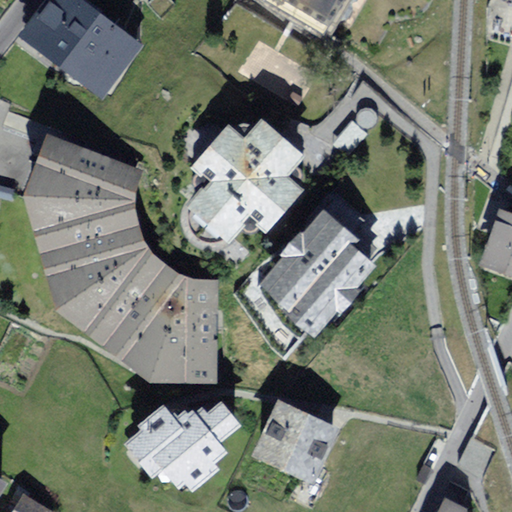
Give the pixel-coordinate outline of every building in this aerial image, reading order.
[(81,0),(49,0),(21,37),(97,96),(138,44),(81,0)] [(268,0),(327,36),(350,0),(268,0)] [(374,124),(376,121),(377,117),(376,113),(375,110),(372,108),(368,106),(364,106),(360,107),(357,110),(356,112),(355,116),(355,119),(356,122),(358,125),(360,127),(364,128),(367,128),(371,127),(374,124)] [(220,121),(180,164),(197,179),(175,200),(220,239),(241,218),(256,233),(299,188),(281,171),(301,152),(254,112),(235,133),(220,121)] [(367,134),(351,120),(330,143),(347,156),(367,134)] [(143,168),(47,128),(22,190),(55,303),(149,375),(216,379),(217,276),(193,275),(177,269),(165,261),(152,250),(143,236),(136,212),(135,195),(143,168)] [(511,212),(498,207),(474,264),(511,280),(511,212)] [(309,319),(369,246),(327,212),(267,285),(309,319)] [(135,425),(115,440),(142,474),(153,465),(170,487),(178,481),(187,490),(218,466),(212,459),(224,447),(217,437),(238,422),(214,398),(202,407),(199,403),(190,407),(183,402),(168,412),(157,399),(130,419),(135,425)] [(339,430),(275,398),(250,449),(314,481),(339,430)] [(478,476),(494,449),(471,436),(455,463),(478,476)] [(17,486),(0,511),(47,511),(51,506),(17,486)] [(465,511),(465,507),(440,497),(432,511),(465,511)]
